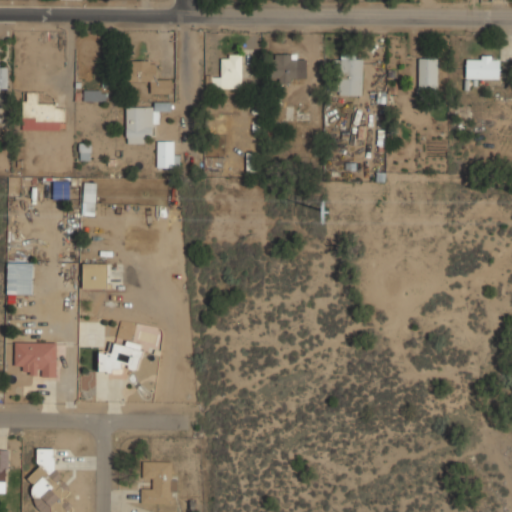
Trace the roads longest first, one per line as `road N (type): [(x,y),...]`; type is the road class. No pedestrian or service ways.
road 1 (residential): [(511,17),(0,9)]
road 2 (residential): [(188,422),(0,421)]
